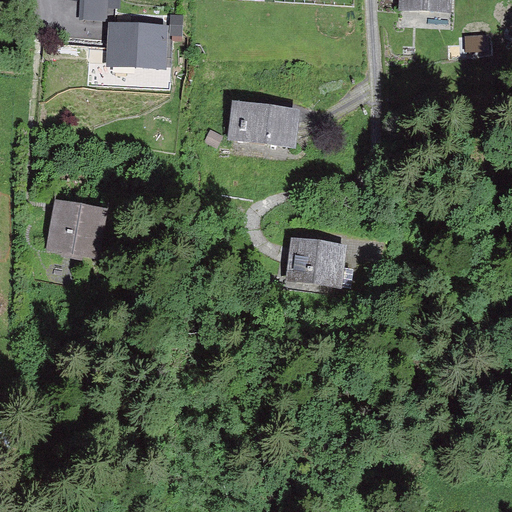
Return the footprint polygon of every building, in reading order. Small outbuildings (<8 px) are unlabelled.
[(110,0),(80,0),(79,19),(109,22),(110,0)] [(445,0),(406,0),(406,10),(445,13),(445,0)] [(107,65),(170,67),(171,24),(109,22),(107,65)] [(228,139),(295,148),(300,109),(233,101),(228,139)] [(60,205),(52,244),(95,253),(97,244),(103,245),(109,215),(60,205)] [(343,293),(349,245),(293,238),(287,286),(343,293)]
